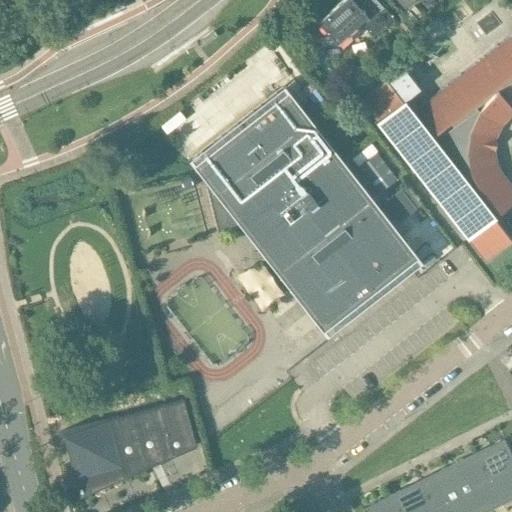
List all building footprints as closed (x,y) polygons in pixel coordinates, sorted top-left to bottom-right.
[(336,40),(358,21),(370,35),(391,18),(383,9),(375,0),(339,0),(317,20),(324,28),(312,38),(330,59),(343,48),(336,40)] [(492,149),(494,136),(500,124),(509,115),(511,112),(511,109),(508,104),(511,100),(511,35),(511,34),(417,107),(392,75),(386,80),(384,77),(358,97),(483,257),(509,237),(507,235),(511,230),(511,229),(498,211),(511,199),(511,187),(501,174),(495,162),(492,149)] [(408,260),(279,94),(199,156),(218,180),(204,184),(216,232),(251,223),(329,322),(408,260)] [(375,152),(357,165),(377,191),(394,177),(375,152)] [(80,497),(197,445),(183,398),(62,431),(80,497)] [(511,452),(504,437),(489,445),(490,447),(477,454),(499,498),(511,492),(511,452)] [(499,498),(477,454),(464,460),(462,458),(448,465),(470,511),(483,511),(488,510),(486,505),(499,498)] [(470,511),(448,465),(433,473),(434,475),(421,481),(435,511),(470,511)] [(435,511),(421,481),(408,488),(407,486),(392,493),(401,511),(435,511)] [(401,511),(392,493),(391,494),(392,496),(380,502),(379,500),(363,507),(365,511),(401,511)]
